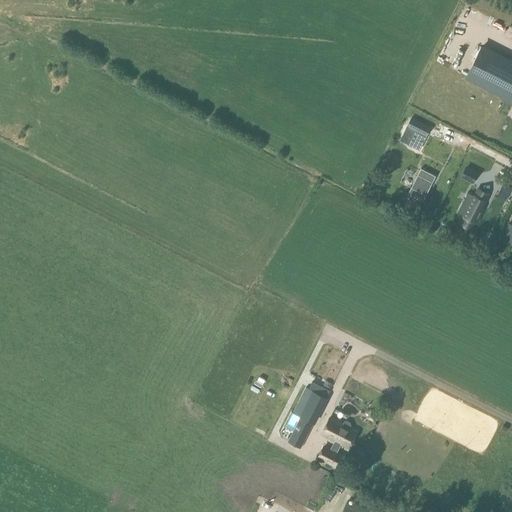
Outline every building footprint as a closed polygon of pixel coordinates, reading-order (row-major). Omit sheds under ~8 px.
[(511,61),(482,46),(467,76),(504,95),(503,97),(511,102),(511,61)] [(473,183),(479,171),(466,164),(460,176),(473,183)] [(421,168),(408,194),(423,201),(435,176),(421,168)] [(454,212),(450,220),(462,226),(465,218),(466,219),(478,196),(477,195),(481,188),(469,182),(465,189),(463,188),(451,211),(454,212)] [(511,246),(511,224),(508,223),(500,240),(511,246)] [(505,265),(511,260),(511,253),(511,252),(501,259),(505,265)] [(266,437),(312,327),(301,322),(305,312),(289,306),(283,320),(285,321),(240,427),(250,431),(250,430),(266,437)] [(300,447),(330,391),(312,382),(295,413),(301,416),(288,441),(300,447)] [(344,421),(343,423),(330,417),(321,434),(335,441),(340,444),(348,448),(357,431),(349,427),(350,425),(350,422),(346,420),(344,421)] [(336,452),(340,444),(335,441),(331,449),(324,446),(318,457),(326,461),(325,463),(325,466),(329,468),(332,467),(333,465),(338,467),(344,455),(336,452)] [(381,511),(398,511),(394,510),(394,509),(359,491),(354,498),(381,511)] [(370,511),(347,501),(341,511),(370,511)]
